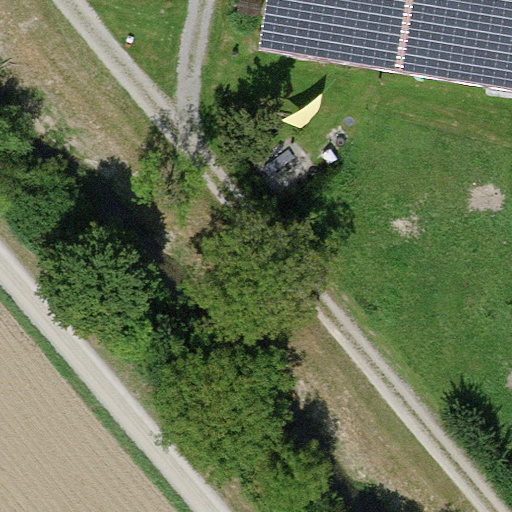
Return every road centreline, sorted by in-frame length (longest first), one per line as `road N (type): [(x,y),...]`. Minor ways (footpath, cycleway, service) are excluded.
road 1 (track): [(69,0),(505,511)]
road 2 (track): [(212,511),(0,262)]
